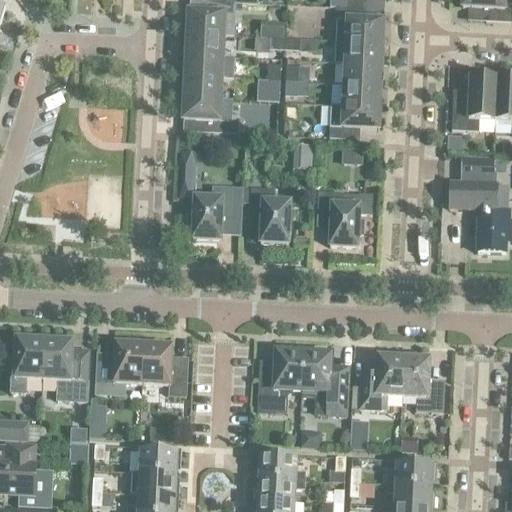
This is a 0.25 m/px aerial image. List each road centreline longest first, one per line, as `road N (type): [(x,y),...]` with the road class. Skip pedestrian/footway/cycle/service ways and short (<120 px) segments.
road 1 (residential): [(405,320),(420,40)]
road 2 (residential): [(0,207),(47,44),(150,47)]
road 3 (residential): [(150,47),(138,307)]
road 4 (residential): [(475,511),(485,324)]
road 5 (residential): [(405,320),(226,311)]
road 6 (residential): [(218,460),(226,311)]
road 7 (residential): [(138,307),(0,299)]
